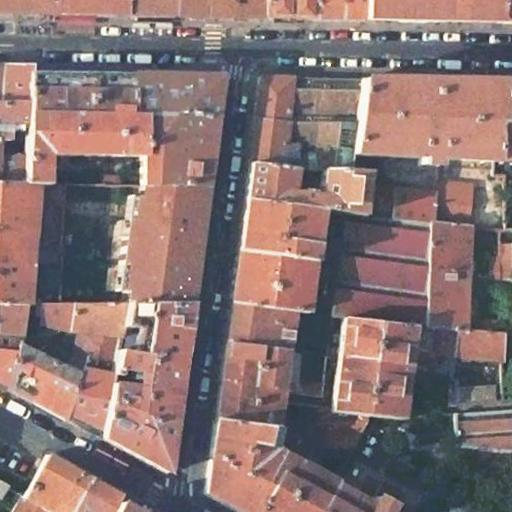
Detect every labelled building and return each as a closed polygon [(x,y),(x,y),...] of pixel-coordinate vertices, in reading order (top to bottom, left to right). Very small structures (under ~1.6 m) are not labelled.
[(0,0),(0,13),(12,14),(41,14),(41,0),(0,0)] [(41,0),(41,14),(123,16),(123,0),(41,0)] [(123,0),(123,16),(173,16),(172,0),(123,0)] [(172,0),(173,16),(260,18),(259,0),(172,0)] [(259,0),(260,18),(304,19),(304,0),(259,0)] [(304,0),(304,19),(362,20),(362,0),(304,0)] [(362,0),(362,20),(494,22),(494,0),(362,0)] [(511,22),(511,0),(494,0),(494,22),(511,22)] [(0,102),(27,104),(29,74),(29,65),(0,64),(0,102)] [(45,155),(120,156),(117,75),(42,74),(29,74),(27,104),(25,125),(23,159),(21,184),(33,185),(44,184),(45,155)] [(117,75),(120,156),(138,157),(139,117),(127,117),(128,75),(117,75)] [(139,117),(212,116),(218,77),(217,76),(128,75),(127,117),(139,117)] [(258,77),(252,121),(283,123),(292,77),(258,77)] [(359,79),(292,77),(283,123),(314,126),(352,132),(359,79)] [(500,81),(359,79),(352,132),(349,155),(416,158),(416,165),(436,166),(437,159),(493,161),(489,122),(499,121),(500,81)] [(511,81),(500,81),(499,121),(489,122),(493,161),(511,161),(511,81)] [(0,124),(25,125),(27,104),(0,102),(0,124)] [(139,117),(138,157),(137,186),(203,187),(212,116),(139,117)] [(252,121),(247,164),(291,171),(294,148),(280,147),(283,123),(252,121)] [(311,150),(320,171),(347,172),(349,155),(352,132),(314,126),(283,123),(280,147),(294,148),(311,150)] [(294,148),(291,171),(320,171),(311,150),(294,148)] [(0,183),(21,184),(23,159),(0,158),(0,183)] [(247,164),(242,201),(286,206),(287,198),(291,171),(247,164)] [(359,215),(365,173),(347,172),(320,171),(316,202),(316,210),(318,211),(343,213),(359,215)] [(433,182),(432,193),(430,223),(468,227),(471,186),(433,182)] [(0,304),(25,304),(26,289),(29,251),(33,185),(21,184),(0,183),(0,304)] [(39,250),(60,249),(62,185),(44,184),(39,250)] [(203,187),(137,186),(136,197),(133,197),(130,220),(123,219),(116,265),(124,266),(121,290),(121,292),(124,293),(123,304),(125,303),(187,303),(195,244),(203,187)] [(432,193),(373,188),(369,216),(428,223),(430,223),(432,193)] [(297,200),(287,198),(286,206),(316,210),(316,202),(307,201),(309,192),(298,191),(297,200)] [(130,220),(133,197),(126,196),(123,219),(130,220)] [(242,201),(235,251),(311,262),(313,245),(318,211),(316,210),(286,206),(242,201)] [(336,266),(330,315),(341,316),(374,320),(411,325),(424,326),(426,273),(428,223),(369,216),(359,215),(343,213),(339,246),(336,266)] [(466,276),(468,227),(430,223),(428,223),(426,273),(466,276)] [(510,245),(498,245),(499,280),(510,282),(510,245)] [(321,264),(336,266),(339,246),(323,246),(321,264)] [(235,251),(233,265),(309,276),(311,262),(235,251)] [(121,290),(124,266),(116,265),(113,289),(121,290)] [(228,303),(291,311),(297,311),(304,312),(309,276),(233,265),(228,303)] [(464,331),(465,286),(466,276),(426,273),(424,326),(454,330),(464,331)] [(56,292),(26,289),(25,304),(39,304),(55,304),(56,292)] [(123,304),(70,304),(68,331),(77,333),(90,335),(119,339),(121,329),(125,303),(123,304)] [(131,346),(131,356),(179,361),(187,303),(125,303),(121,329),(138,329),(137,346),(131,346)] [(228,303),(222,342),(285,351),(291,311),(228,303)] [(65,369),(18,345),(25,304),(0,304),(0,384),(19,395),(63,419),(79,377),(65,369)] [(55,304),(39,304),(38,324),(64,330),(66,304),(55,304)] [(297,311),(292,351),(302,353),(325,355),(330,315),(304,312),(297,311)] [(336,357),(370,360),(374,320),(341,316),(336,357)] [(374,320),(370,360),(406,363),(411,325),(374,320)] [(411,325),(406,363),(425,371),(427,354),(430,327),(424,326),(411,325)] [(427,354),(452,356),(454,330),(430,327),(427,354)] [(452,356),(501,361),(501,341),(500,335),(476,332),(464,331),(454,330),(452,356)] [(511,330),(500,331),(500,335),(501,341),(511,340),(511,330)] [(90,335),(77,333),(65,369),(79,377),(90,335)] [(79,377),(63,419),(81,428),(100,438),(110,384),(113,370),(116,354),(119,339),(90,335),(79,377)] [(222,342),(217,383),(281,392),(285,351),(222,342)] [(131,356),(116,354),(113,370),(143,374),(144,365),(178,368),(179,361),(131,356)] [(370,360),(336,357),(335,371),(369,375),(370,367),(405,370),(406,363),(370,360)] [(141,388),(138,415),(169,430),(178,368),(144,365),(143,374),(141,388)] [(399,419),(405,370),(370,367),(369,375),(366,416),(369,416),(399,419)] [(335,371),(330,408),(329,413),(366,416),(369,375),(335,371)] [(296,382),(295,394),(320,397),(322,385),(296,382)] [(251,403),(279,407),(279,402),(281,392),(217,383),(216,390),(252,395),(251,403)] [(100,438),(162,472),(164,471),(169,430),(138,415),(141,388),(110,384),(100,438)] [(493,387),(449,390),(448,406),(493,403),(493,387)] [(276,427),(279,407),(251,403),(252,395),(216,390),(212,420),(276,427)] [(325,448),(349,451),(366,421),(369,416),(366,416),(329,413),(330,408),(320,406),(315,425),(307,425),(305,437),(304,436),(300,447),(325,450),(325,448)] [(511,410),(453,415),(454,447),(510,452),(508,462),(511,461),(511,410)] [(210,436),(202,494),(223,505),(235,511),(246,511),(279,451),(273,448),(276,429),(276,427),(212,420),(210,436)] [(286,431),(276,429),(273,448),(279,451),(280,451),(286,431)] [(454,464),(506,470),(508,462),(510,452),(454,447),(454,464)] [(279,451),(246,511),(252,511),(267,485),(273,488),(290,457),(279,451)] [(55,511),(77,474),(44,456),(22,499),(47,511),(55,511)] [(267,485),(252,511),(315,511),(331,484),(332,482),(290,457),(273,488),(267,485)] [(325,475),(333,480),(343,462),(334,457),(325,475)] [(379,460),(370,477),(403,495),(412,478),(379,460)] [(110,511),(115,503),(118,496),(77,474),(55,511),(110,511)] [(386,511),(390,506),(374,497),(370,504),(331,484),(315,511),(386,511)] [(481,511),(449,493),(437,511),(481,511)] [(47,511),(22,499),(14,511),(47,511)] [(131,511),(115,503),(110,511),(131,511)]
